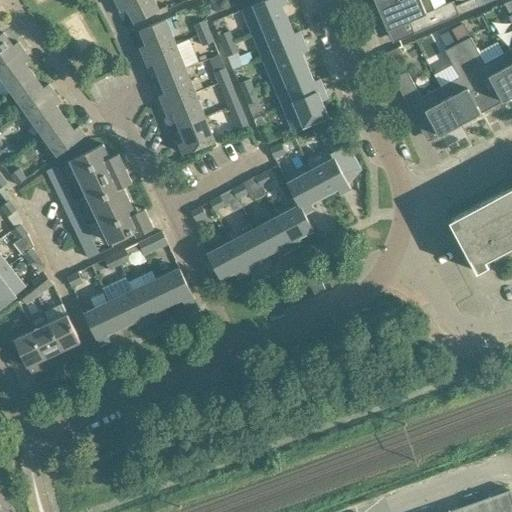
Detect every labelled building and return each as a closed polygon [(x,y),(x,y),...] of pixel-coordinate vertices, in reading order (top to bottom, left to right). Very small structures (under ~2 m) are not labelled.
[(154,0),(121,0),(117,2),(122,11),(128,8),(135,22),(160,10),(154,0)] [(218,0),(213,0),(210,1),(215,12),(223,9),(218,0)] [(264,0),(242,9),(253,34),(288,19),(282,5),(288,2),(286,0),(264,0)] [(374,0),(378,8),(399,0),(374,0)] [(430,0),(399,0),(378,8),(387,30),(409,22),(414,34),(459,15),(479,6),(476,0),(469,0),(455,6),(453,1),(434,9),(430,0)] [(140,47),(144,56),(176,43),(166,19),(140,29),(146,44),(140,47)] [(205,19),(193,25),(198,35),(209,31),(205,19)] [(288,19),(253,34),(263,58),(304,41),(300,31),(294,33),(288,19)] [(463,23),(452,30),(459,42),(470,35),(463,23)] [(437,36),(442,46),(455,40),(449,29),(437,36)] [(218,35),(223,45),(234,41),(230,30),(218,35)] [(209,31),(198,35),(202,45),(214,40),(209,31)] [(4,32),(0,34),(0,66),(24,50),(18,42),(13,45),(4,32)] [(470,37),(458,44),(481,87),(492,81),(503,101),(511,96),(511,68),(504,53),(484,63),(470,37)] [(234,41),(223,45),(227,56),(233,69),(243,65),(237,52),(239,51),(234,41)] [(304,41),(263,58),(273,82),(308,67),(302,53),(308,50),(304,41)] [(176,43),(144,56),(148,66),(154,64),(160,78),(186,68),(176,43)] [(459,77),(440,87),(460,124),(481,113),(470,92),(481,87),(458,44),(445,50),(459,77)] [(387,53),(392,65),(404,60),(399,48),(387,53)] [(24,50),(0,66),(0,73),(12,90),(34,75),(25,62),(30,58),(24,50)] [(308,67),(273,82),(283,106),(324,89),(320,79),(314,81),(308,67)] [(186,68),(160,78),(166,93),(160,95),(164,105),(195,92),(186,68)] [(225,68),(213,73),(218,83),(230,78),(225,68)] [(407,71),(393,78),(416,121),(428,115),(439,135),(460,124),(440,87),(421,97),(407,71)] [(34,75),(12,90),(27,112),(55,92),(49,84),(43,87),(34,75)] [(230,78),(218,83),(228,107),(240,102),(230,78)] [(238,83),(243,94),(254,89),(250,78),(238,83)] [(254,89),(243,94),(253,119),(264,115),(258,100),(259,100),(254,89)] [(324,89),(283,106),(293,130),(328,116),(322,101),(328,98),(324,89)] [(55,92),(27,112),(43,133),(65,117),(56,104),(61,101),(55,92)] [(195,92),(164,105),(168,114),(174,112),(179,126),(205,116),(195,92)] [(205,116),(179,126),(185,141),(179,143),(183,154),(215,141),(205,116)] [(233,120),(238,132),(250,127),(245,116),(233,120)] [(65,117),(43,133),(58,155),(85,135),(79,126),(74,130),(65,117)] [(330,122),(319,126),(324,137),(335,133),(330,122)] [(270,127),(259,132),(263,143),(274,138),(270,127)] [(103,143),(71,159),(110,242),(135,230),(138,235),(154,227),(149,217),(140,221),(119,177),(128,172),(123,162),(114,166),(103,143)] [(270,148),(275,158),(285,154),(281,143),(270,148)] [(334,158),(311,171),(324,195),(338,188),(341,193),(351,188),(348,182),(360,169),(347,144),(331,153),(334,158)] [(56,166),(47,171),(51,180),(61,175),(56,166)] [(10,175),(16,184),(17,185),(26,177),(19,168),(10,175)] [(266,171),(256,176),(261,187),(271,181),(266,171)] [(311,171),(289,182),(305,213),(313,208),(310,202),(324,195),(311,171)] [(51,180),(55,189),(65,184),(61,175),(51,180)] [(232,189),(237,199),(248,193),(251,199),(263,193),(255,177),(233,189),(232,189)] [(300,205),(277,217),(293,247),(302,242),(299,237),(313,229),(305,213),(289,182),(288,183),(300,205)] [(55,189),(60,198),(69,193),(65,184),(55,189)] [(451,221),(450,221),(477,272),(490,265),(487,260),(511,246),(511,187),(503,192),(503,191),(450,219),(451,221)] [(242,207),(237,199),(232,189),(210,201),(215,211),(228,204),(233,212),(242,207)] [(74,202),(69,193),(60,198),(64,207),(74,202)] [(17,209),(10,200),(9,200),(0,206),(0,207),(7,217),(17,209)] [(64,207),(68,216),(78,212),(74,202),(64,207)] [(201,205),(191,211),(196,221),(207,216),(201,205)] [(68,216),(73,225),(83,221),(78,212),(68,216)] [(277,217),(254,229),(267,254),(281,246),(284,252),(293,247),(277,217)] [(83,221),(73,225),(78,236),(88,232),(83,221)] [(20,223),(11,231),(18,240),(27,233),(28,233),(20,223)] [(254,229),(231,242),(247,272),(256,267),(253,261),(267,254),(254,229)] [(163,231),(139,243),(144,255),(168,243),(163,231)] [(78,236),(83,247),(93,242),(88,232),(78,236)] [(32,247),(27,233),(18,240),(15,242),(24,253),(32,247)] [(98,253),(93,242),(83,247),(88,258),(98,253)] [(231,242),(208,254),(221,278),(235,271),(238,277),(247,272),(231,242)] [(139,243),(116,253),(120,264),(130,259),(128,256),(134,254),(138,261),(144,266),(148,263),(144,255),(139,243)] [(24,253),(22,255),(39,275),(46,270),(39,256),(32,247),(24,253)] [(116,253),(104,259),(109,269),(120,264),(116,253)] [(0,255),(0,273),(9,266),(0,255)] [(9,266),(0,273),(0,306),(25,287),(9,266)] [(180,268),(156,279),(168,304),(182,298),(185,304),(195,299),(180,268)] [(72,287),(82,282),(81,279),(78,272),(77,271),(67,276),(72,287)] [(26,304),(41,293),(53,283),(44,272),(32,282),(35,285),(20,297),(26,304)] [(156,279),(132,290),(147,321),(157,317),(154,311),(168,304),(156,279)] [(132,290),(109,302),(121,327),(135,320),(138,326),(147,321),(132,290)] [(109,302),(85,313),(100,344),(110,339),(107,333),(121,327),(109,302)] [(68,314),(50,323),(67,359),(85,351),(68,314)] [(50,323),(33,331),(50,368),(67,359),(50,323)] [(33,331),(22,336),(4,344),(14,366),(25,361),(32,376),(50,368),(33,331)] [(511,511),(511,495),(510,490),(447,511),(511,511)]
